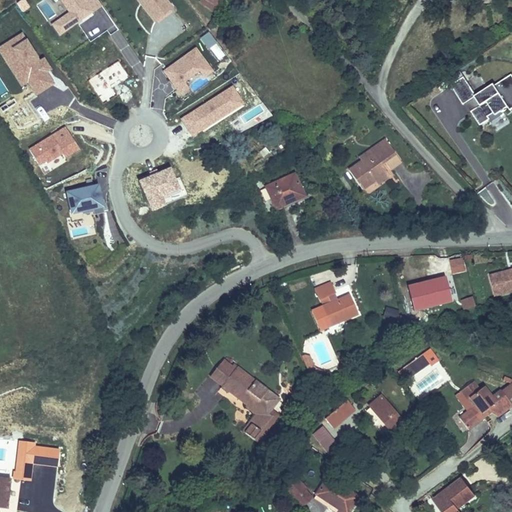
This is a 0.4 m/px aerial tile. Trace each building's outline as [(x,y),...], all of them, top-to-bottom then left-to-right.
[(27,0),(20,0),(16,3),(21,11),(30,5),(27,0)] [(45,0),(56,15),(46,21),(59,35),(102,6),(97,0),(45,0)] [(173,6),(167,0),(135,0),(154,21),(173,6)] [(38,58),(21,31),(0,44),(0,55),(20,86),(26,82),(35,94),(53,83),(46,71),(51,69),(42,55),(38,58)] [(210,31),(200,34),(204,48),(214,45),(210,31)] [(213,71),(194,46),(161,70),(178,95),(188,87),(184,81),(198,71),(204,77),(213,71)] [(511,75),(479,96),(464,74),(448,84),(470,117),(473,115),(480,127),(490,120),(489,117),(494,113),(497,118),(510,109),(511,111),(511,110),(511,75)] [(232,84),(179,117),(190,137),(244,103),(232,84)] [(79,147),(64,125),(36,140),(37,143),(28,148),(38,164),(44,161),(45,163),(61,153),(63,158),(79,147)] [(363,196),(378,186),(389,179),(382,169),(386,167),(392,176),(405,168),(388,143),(371,154),(375,160),(364,168),(350,176),(363,196)] [(360,162),(364,168),(375,160),(371,154),(360,162)] [(179,187),(168,165),(136,178),(150,209),(164,203),(161,195),(179,187)] [(511,191),(501,178),(493,184),(511,206),(511,191)] [(277,212),(305,200),(296,179),(268,190),(277,212)] [(389,179),(378,186),(381,191),(392,183),(389,179)] [(104,212),(96,181),(64,189),(70,212),(81,210),(82,216),(104,212)] [(462,255),(448,258),(452,274),(465,271),(462,255)] [(511,281),(511,260),(485,266),(489,287),(511,281)] [(417,301),(450,291),(444,269),(410,279),(417,301)] [(339,313),(355,305),(345,286),(327,296),(324,289),(332,285),(326,275),(309,284),(314,294),(317,292),(321,299),(317,301),(325,316),(337,309),(339,313)] [(460,299),(463,309),(476,306),(473,296),(460,299)] [(395,320),(398,310),(386,306),(383,316),(395,320)] [(312,359),(305,346),(302,345),(297,347),(308,368),(320,364),(319,362),(312,359)] [(409,378),(429,364),(422,355),(403,369),(409,378)] [(227,384),(244,397),(247,394),(253,399),(263,385),(232,362),(230,365),(218,356),(208,369),(221,379),(218,383),(224,387),(227,384)] [(468,403),(461,409),(452,417),(461,427),(483,407),(481,405),(487,399),(474,384),(471,386),(464,378),(450,390),(458,399),(461,396),(468,403)] [(447,393),(461,409),(468,403),(461,396),(458,399),(450,390),(447,393)] [(260,404),(253,399),(247,394),(244,397),(242,400),(256,411),(260,404)] [(401,421),(381,396),(369,405),(389,430),(401,421)] [(349,398),(328,415),(336,424),(357,407),(349,398)] [(260,404),(256,411),(241,430),(249,436),(269,410),(260,404)] [(264,425),(253,437),(257,441),(268,430),(264,425)] [(326,453),(337,443),(321,425),(310,435),(326,453)] [(14,469),(13,476),(32,478),(34,463),(20,460),(19,467),(15,466),(15,469),(14,469)] [(279,481),(291,494),(301,486),(304,483),(293,470),(279,481)] [(12,478),(0,476),(0,507),(7,508),(12,478)] [(321,511),(343,511),(351,504),(325,478),(306,497),(321,511)] [(471,496),(458,478),(429,503),(436,511),(457,511),(456,509),(471,496)] [(297,502),(308,494),(301,486),(291,494),(297,502)]
